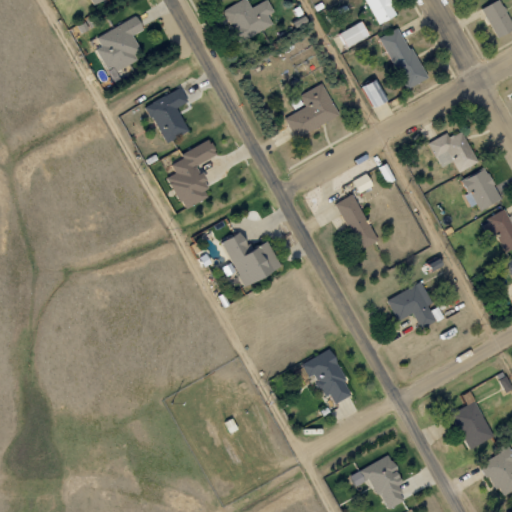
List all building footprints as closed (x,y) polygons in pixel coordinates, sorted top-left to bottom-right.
[(264,0),(251,7),(247,0),(240,0),(223,10),(240,42),(273,24),(268,15),(274,11),(268,0),(264,0)] [(397,16),(390,0),(366,0),(377,24),(397,16)] [(511,31),(511,27),(501,0),(499,0),(483,7),(495,38),(511,31)] [(96,37),(101,46),(96,49),(111,76),(139,61),(134,51),(140,48),(133,35),(144,29),(136,15),(96,37)] [(340,32),(347,47),(370,36),(362,21),(340,32)] [(400,26),(380,37),(406,89),(426,79),(400,26)] [(363,86),(374,107),(388,101),(377,79),(363,86)] [(285,118),(296,138),(339,115),(321,83),(299,95),(306,106),(285,118)] [(146,104),(164,142),(189,131),(177,107),(188,102),(181,87),(146,104)] [(428,142),(441,167),(453,160),(459,172),(478,162),(462,130),(449,137),(446,132),(428,142)] [(217,154),(210,139),(181,153),(183,158),(171,164),(175,173),(168,176),(184,209),(212,196),(197,164),(217,154)] [(480,210),(501,200),(487,168),(460,181),(472,206),(477,204),(480,210)] [(335,204),(360,250),(378,240),(352,194),(335,204)] [(511,248),(511,223),(506,210),(480,222),(489,240),(497,237),(505,252),(511,248)] [(282,269),(268,242),(252,250),(243,232),(222,242),(244,287),(282,269)] [(386,299),(397,320),(411,313),(420,329),(443,317),(436,304),(432,305),(420,282),(386,299)] [(334,404),(353,394),(329,349),(301,364),(308,377),(312,375),(324,397),(329,394),(334,404)] [(469,449),(493,436),(474,399),(469,402),(465,394),(462,395),(467,404),(450,413),(469,449)] [(482,461),(498,497),(511,490),(511,457),(509,450),(482,461)] [(349,474),(356,486),(370,478),(386,509),(405,500),(397,484),(403,481),(389,453),(349,474)]
